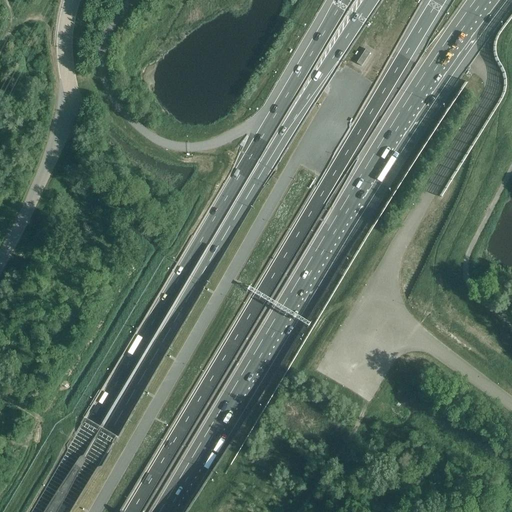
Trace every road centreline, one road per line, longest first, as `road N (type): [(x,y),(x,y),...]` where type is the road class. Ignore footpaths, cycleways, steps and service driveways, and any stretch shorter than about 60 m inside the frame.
road 1 (motorway): [(171,511),(371,176),(488,0)]
road 2 (motorway): [(371,0),(63,511)]
road 3 (motorway): [(132,511),(439,0)]
road 4 (motorway): [(343,0),(40,511)]
road 5 (track): [(499,140),(433,284),(440,308),(511,360)]
